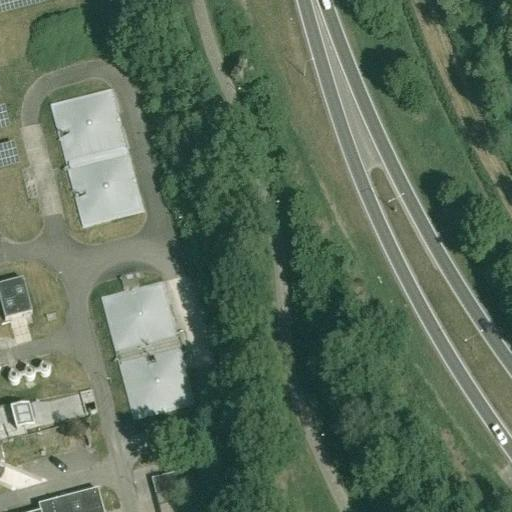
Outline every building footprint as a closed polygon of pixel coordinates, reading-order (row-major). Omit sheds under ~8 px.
[(50,107),(82,227),(142,211),(110,91),(50,107)] [(100,301),(130,408),(134,422),(196,404),(162,284),(139,290),(135,276),(119,280),(123,294),(100,301)] [(32,315),(23,281),(0,287),(0,303),(5,323),(32,315)] [(26,430),(97,411),(92,390),(21,409),(19,404),(0,409),(0,442),(1,446),(8,444),(7,440),(27,435),(26,430)] [(30,459),(22,468),(43,486),(51,476),(30,459)] [(155,495),(159,511),(184,511),(178,489),(155,495)] [(103,511),(97,491),(96,491),(96,493),(49,505),(47,507),(47,510),(47,511),(103,511)]
